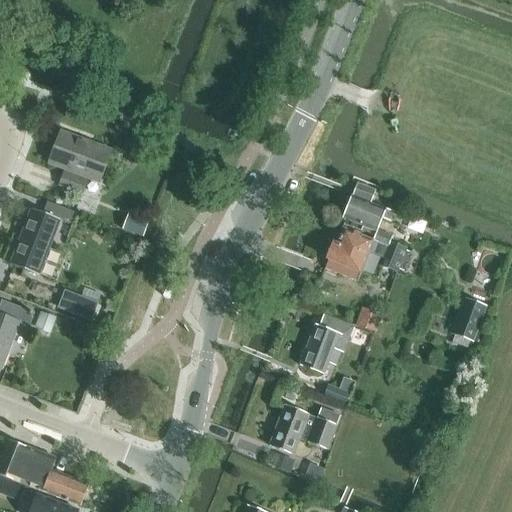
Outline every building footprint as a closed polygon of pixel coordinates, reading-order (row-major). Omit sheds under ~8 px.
[(61,133),(50,164),(66,170),(60,187),(82,195),(88,179),(100,183),(111,152),(61,133)] [(377,233),(374,240),(389,246),(390,242),(393,237),(378,231),(382,218),(390,221),(394,212),(371,203),(375,191),(358,184),(353,196),(343,219),(377,233)] [(14,251),(9,264),(39,276),(43,263),(59,221),(68,225),(73,213),(46,203),(42,214),(30,209),(14,251)] [(149,221),(129,215),(123,229),(143,237),(149,221)] [(374,240),(343,228),(337,244),(334,243),(327,260),(328,260),(326,267),(357,279),(359,273),(361,274),(370,253),(385,259),(382,266),(397,272),(398,269),(405,272),(412,253),(406,250),(406,249),(390,242),(389,246),(374,240)] [(97,305),(65,292),(59,308),(91,320),(97,305)] [(487,307),(465,299),(452,335),(474,343),(487,307)] [(1,301),(0,302),(0,368),(17,323),(28,328),(33,314),(1,301)] [(55,314),(41,308),(33,330),(47,335),(55,314)] [(374,333),(379,314),(361,308),(355,327),(374,333)] [(315,325),(301,366),(324,374),(330,358),(338,361),(349,329),(332,323),(330,331),(315,325)] [(353,389),(329,380),(323,397),(346,406),(353,389)] [(299,439),(311,444),(311,445),(327,451),(340,417),(321,410),(318,419),(285,406),(270,447),(293,455),(299,439)] [(0,459),(0,474),(12,479),(79,506),(87,486),(49,471),(54,459),(7,441),(0,459)] [(290,474),(295,461),(277,454),(272,467),(290,474)] [(25,486),(17,483),(11,498),(20,501),(25,486)] [(77,511),(78,511),(37,496),(30,511),(77,511)]
